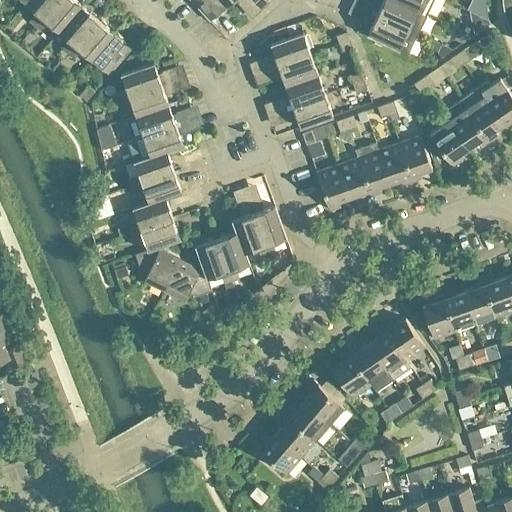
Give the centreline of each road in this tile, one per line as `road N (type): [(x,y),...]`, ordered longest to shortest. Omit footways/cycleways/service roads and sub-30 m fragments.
road 1 (residential): [(108,464),(249,375),(338,258)]
road 2 (residential): [(338,258),(302,237),(241,91)]
road 3 (residential): [(338,258),(359,243),(492,201),(508,206)]
road 4 (residential): [(338,0),(296,1),(239,50),(241,91)]
road 5 (residential): [(241,91),(210,83),(140,0)]
